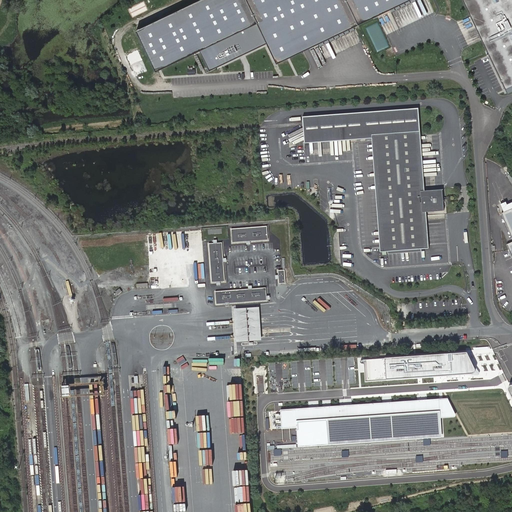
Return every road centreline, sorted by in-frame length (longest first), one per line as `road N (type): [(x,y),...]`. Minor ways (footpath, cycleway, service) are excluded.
road 1 (unclassified): [(511,329),(391,338),(322,327),(181,337)]
road 2 (unknown): [(114,333),(126,303),(195,297),(201,321)]
